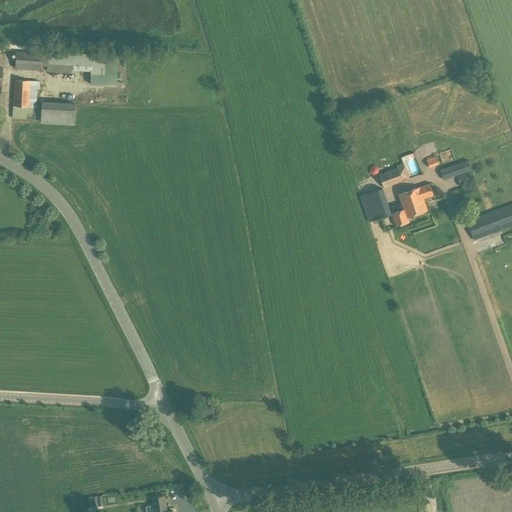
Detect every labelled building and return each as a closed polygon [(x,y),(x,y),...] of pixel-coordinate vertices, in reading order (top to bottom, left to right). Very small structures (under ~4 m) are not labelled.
[(6,44),(5,52),(15,53),(14,69),(40,71),(42,48),(6,44)] [(102,74),(102,56),(92,56),(47,52),(46,72),(72,73),(72,71),(92,72),(92,74),(90,74),(90,85),(102,85),(102,74)] [(150,77),(150,64),(139,64),(139,53),(128,53),(127,82),(140,82),(140,77),(150,77)] [(34,106),(35,106),(36,81),(14,80),(12,112),(12,119),(25,120),(26,114),(33,114),(34,106)] [(42,102),(41,122),(73,124),(74,104),(42,102)] [(437,157),(426,160),(429,169),(439,165),(437,157)] [(468,160),(440,169),(443,180),(471,170),(468,160)] [(398,168),(378,175),(383,188),(402,181),(398,168)] [(467,173),(456,176),(459,183),(469,180),(467,173)] [(399,210),(392,213),(396,226),(409,221),(407,216),(427,209),(423,198),(433,194),(429,183),(399,194),(403,205),(397,207),(399,210)] [(374,198),(384,194),(382,188),(359,195),(368,222),(391,214),(389,208),(378,211),(374,198)] [(511,203),(466,220),(473,240),(511,225),(511,203)] [(211,405),(201,410),(204,417),(214,411),(211,405)] [(172,511),(172,510),(167,511),(164,495),(152,497),(153,505),(145,506),(146,511),(172,511)]
